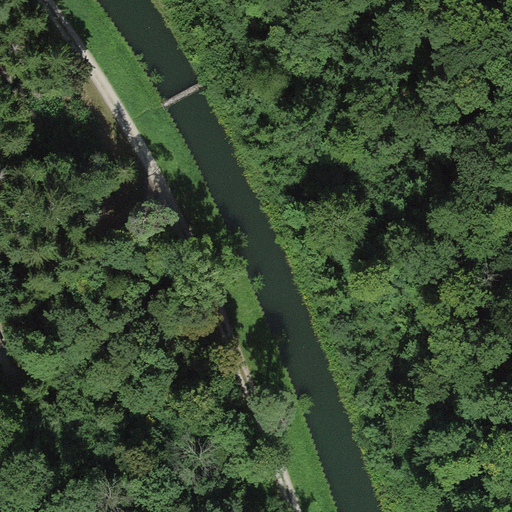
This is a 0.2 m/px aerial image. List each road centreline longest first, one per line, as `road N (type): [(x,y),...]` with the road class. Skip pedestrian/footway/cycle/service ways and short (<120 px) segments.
road 1 (track): [(295,511),(200,251),(46,0)]
road 2 (track): [(0,286),(177,214)]
